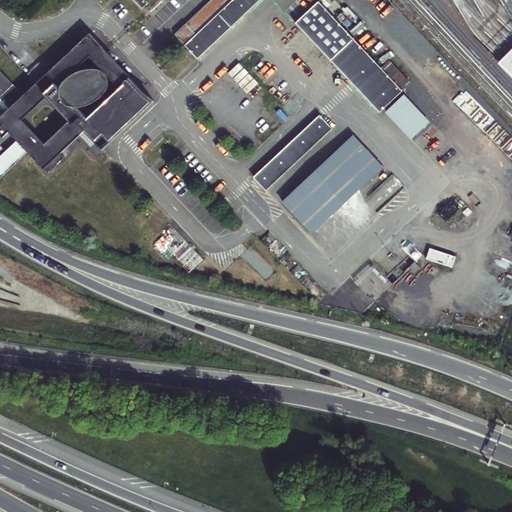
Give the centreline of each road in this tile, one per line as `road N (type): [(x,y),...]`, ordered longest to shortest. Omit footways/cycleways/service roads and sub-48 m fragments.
road 1 (motorway): [(511,445),(106,291),(0,229)]
road 2 (motorway): [(511,391),(414,352),(143,287),(0,228)]
road 3 (motorway): [(511,453),(366,409),(0,359)]
road 4 (motorway): [(170,511),(0,437)]
